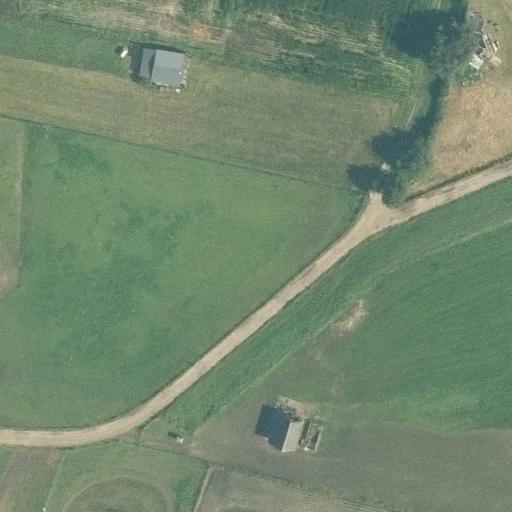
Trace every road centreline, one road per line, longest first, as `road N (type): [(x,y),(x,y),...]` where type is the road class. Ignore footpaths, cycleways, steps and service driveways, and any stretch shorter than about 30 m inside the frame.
road 1 (track): [(0,433),(70,437),(146,412),(369,228),(511,171)]
road 2 (track): [(442,0),(415,109),(374,193),(369,228)]
